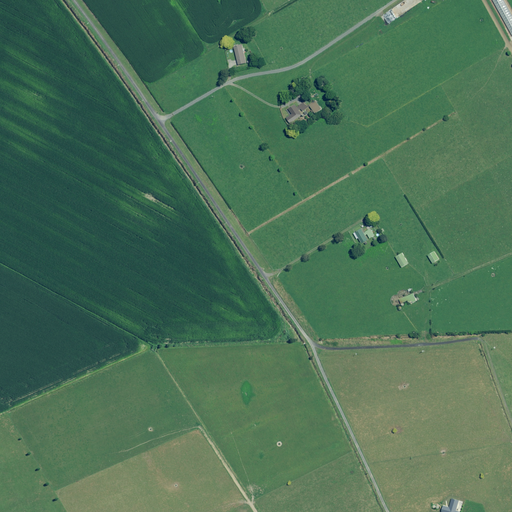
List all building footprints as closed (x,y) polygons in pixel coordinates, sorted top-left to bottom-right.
[(412,9),(407,0),(385,15),(391,23),(412,9)] [(511,14),(504,0),(493,0),(511,33),(511,14)] [(234,47),(239,65),(247,63),(242,45),(234,47)] [(297,108),(296,105),(289,110),(293,115),(287,119),(290,124),(302,116),(299,111),(302,110),(303,112),(310,107),(315,114),(322,110),(316,100),(311,103),(307,106),(305,103),(297,108)] [(375,236),(371,229),(364,233),(362,229),(354,234),(357,240),(359,239),(362,244),(369,240),(366,236),(368,235),(370,239),(375,236)] [(428,256),(433,264),(440,260),(435,252),(428,256)] [(409,264),(403,254),(396,258),(402,268),(409,264)] [(401,306),(402,307),(405,306),(404,303),(408,301),(409,303),(413,301),(414,303),(417,301),(414,294),(400,300),(401,302),(400,302),(401,306)]
